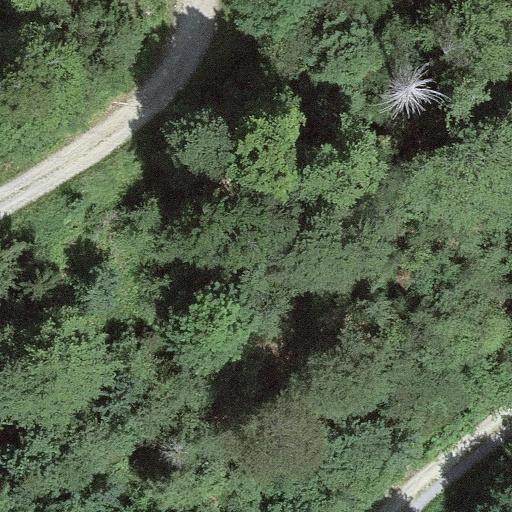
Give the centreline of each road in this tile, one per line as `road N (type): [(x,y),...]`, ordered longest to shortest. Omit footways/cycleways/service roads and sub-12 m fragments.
road 1 (track): [(0,200),(125,121),(163,81),(189,33),(193,0)]
road 2 (track): [(511,419),(395,511)]
